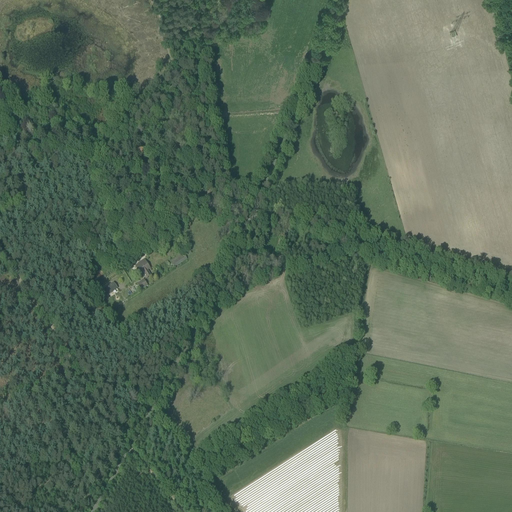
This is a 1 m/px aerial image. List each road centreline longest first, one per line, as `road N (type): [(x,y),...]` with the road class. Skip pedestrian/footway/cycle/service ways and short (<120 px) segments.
road 1 (track): [(203,0),(88,156),(87,182),(118,261),(42,316)]
road 2 (unclassified): [(511,289),(251,212)]
road 3 (track): [(250,214),(0,140)]
road 4 (track): [(182,511),(72,367)]
road 5 (track): [(72,367),(0,508)]
road 6 (track): [(365,247),(340,403)]
